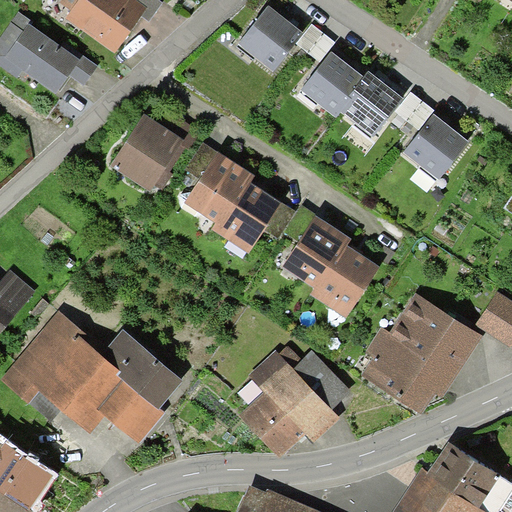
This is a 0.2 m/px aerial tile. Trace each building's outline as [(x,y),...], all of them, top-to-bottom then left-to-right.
[(78,0),(67,16),(114,50),(141,13),(122,0),(78,0)] [(297,31),(268,8),(241,42),(271,65),(297,31)] [(53,91),(74,62),(27,29),(6,58),(53,91)] [(341,108),(373,133),(400,97),(369,74),(365,78),(331,53),(304,88),(337,113),(341,108)] [(465,142),(434,117),(406,151),(438,176),(465,142)] [(159,170),(176,143),(147,124),(137,140),(133,137),(125,143),(123,152),(115,165),(148,187),(150,183),(159,188),(167,176),(159,170)] [(206,213),(219,222),(243,184),(247,178),(216,157),(191,195),(189,194),(179,196),(177,198),(180,208),(193,217),(204,215),(206,213)] [(185,170),(193,176),(199,167),(190,162),(185,170)] [(275,205),(243,184),(219,222),(214,228),(229,237),(238,235),(250,242),(275,205)] [(303,277),(316,286),(341,249),(345,242),(314,222),(289,259),(300,267),(303,277)] [(267,233),(276,238),(281,230),(273,224),(267,233)] [(283,233),(292,238),(298,230),(289,224),(283,233)] [(372,269),(341,249),(316,286),(312,292),(326,302),(336,299),(348,307),(372,269)] [(0,324),(28,292),(8,276),(0,285),(0,324)] [(361,376),(416,412),(466,336),(411,301),(389,336),(380,330),(365,353),(373,358),(361,376)] [(128,435),(176,379),(123,333),(101,359),(74,336),(78,332),(60,317),(4,383),(49,422),(62,406),(84,425),(97,409),(128,435)] [(325,405),(339,392),(307,356),(292,370),(278,357),(252,380),(265,394),(240,416),(277,455),(328,408),(325,405)] [(495,511),(511,487),(511,485),(448,445),(415,494),(441,511),(495,511)] [(0,511),(21,511),(45,477),(3,448),(2,449),(0,447),(0,511)] [(441,511),(415,494),(402,511),(441,511)] [(280,511),(242,496),(234,511),(280,511)]
